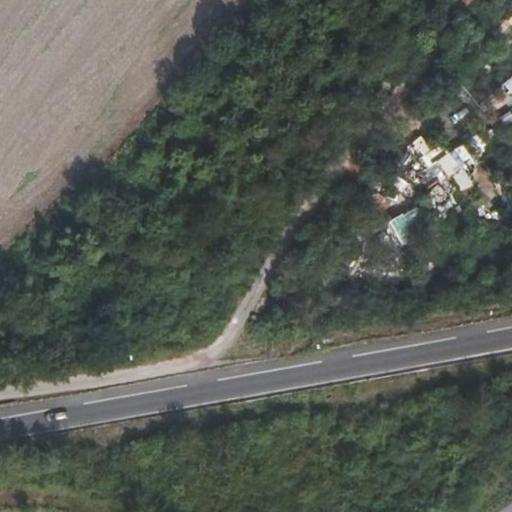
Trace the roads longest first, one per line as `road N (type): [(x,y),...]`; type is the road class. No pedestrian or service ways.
road 1 (trunk): [(511,335),(0,419)]
road 2 (track): [(209,360),(227,344),(252,286),(458,0)]
road 3 (unclassified): [(0,395),(209,360)]
